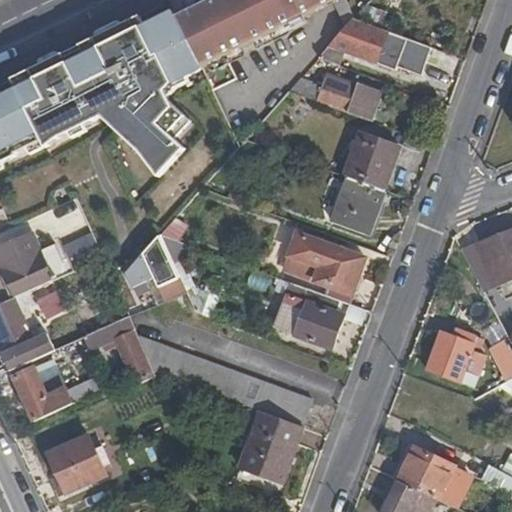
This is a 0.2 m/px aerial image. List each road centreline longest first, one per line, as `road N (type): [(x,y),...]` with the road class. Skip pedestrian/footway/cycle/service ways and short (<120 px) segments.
road 1 (residential): [(329,511),(437,219)]
road 2 (residential): [(437,219),(511,18)]
